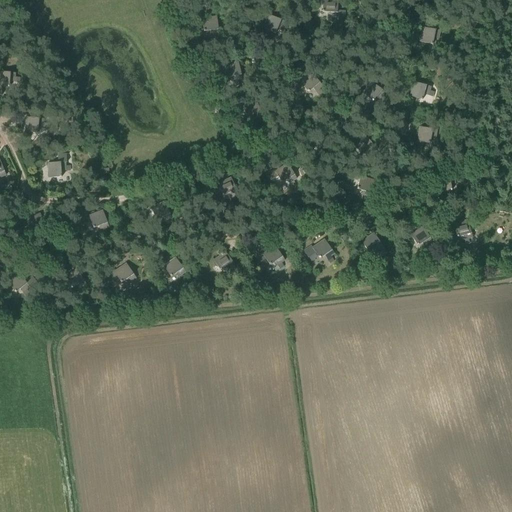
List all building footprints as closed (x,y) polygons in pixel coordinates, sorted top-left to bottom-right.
[(340,16),(340,0),(325,0),(325,10),(331,11),(331,15),(340,16)] [(285,29),(288,20),(272,13),(266,27),(278,32),(281,27),(285,29)] [(222,33),(220,15),(203,18),(205,30),(212,29),(213,34),(222,33)] [(441,37),(443,28),(426,25),(423,40),(436,42),(437,36),(441,37)] [(245,78),(241,61),(225,64),(228,77),(233,76),(234,80),(245,78)] [(15,81),(16,72),(0,70),(0,85),(10,87),(11,81),(15,81)] [(319,90),(326,84),(314,71),(303,81),(312,91),(316,87),(319,90)] [(383,97),(388,90),(374,80),(365,92),(376,99),(379,95),(383,97)] [(431,93),(434,84),(417,80),(413,94),(426,97),(427,92),(431,93)] [(267,118),(260,102),(247,108),(250,118),(251,120),(257,118),(258,122),(267,118)] [(44,126),(45,117),(27,115),(26,130),(39,132),(39,126),(44,126)] [(439,137),(440,128),(423,125),(420,140),(433,142),(434,136),(439,137)] [(371,150),(378,144),(366,131),(355,141),(364,150),(368,146),(371,150)] [(189,163),(201,159),(199,152),(187,156),(189,163)] [(50,176),(63,176),(62,170),(67,170),(66,160),(49,162),(50,176)] [(292,182),(299,177),(290,162),(278,170),(284,181),(289,178),(292,182)] [(442,191),(455,189),(454,183),(459,182),(457,173),(440,176),(442,191)] [(373,196),(378,179),(364,175),(360,187),(366,189),(365,193),(373,196)] [(241,193),(234,177),(220,183),(225,195),(231,192),(233,196),(241,193)] [(174,217),(168,201),(154,207),(159,219),(164,216),(166,221),(174,217)] [(112,226),(106,210),(92,215),(96,227),(102,225),(103,230),(112,226)] [(49,230),(43,213),(28,219),(33,231),(38,229),(40,233),(49,230)] [(476,236),(471,219),(457,223),(460,236),(466,234),(467,238),(476,236)] [(428,245),(436,240),(427,225),(414,233),(421,244),(426,241),(428,245)] [(380,251),(387,246),(377,231),(365,240),(372,251),(377,247),(380,251)] [(330,258),(338,252),(328,238),(316,246),(323,257),(328,254),(330,258)] [(281,264),(288,259),(279,244),(266,253),(274,264),(278,260),(281,264)] [(231,270),(239,265),(228,251),(216,259),(224,270),(229,267),(231,270)] [(181,276),(189,271),(178,257),(166,265),(174,276),(178,272),(181,276)] [(131,282),(139,277),(129,263),(117,271),(124,282),(129,279),(131,282)] [(82,288),(89,283),(79,269),(67,277),(75,288),(79,285),(82,288)] [(26,292),(33,286),(22,273),(10,282),(18,292),(23,288),(26,292)]
